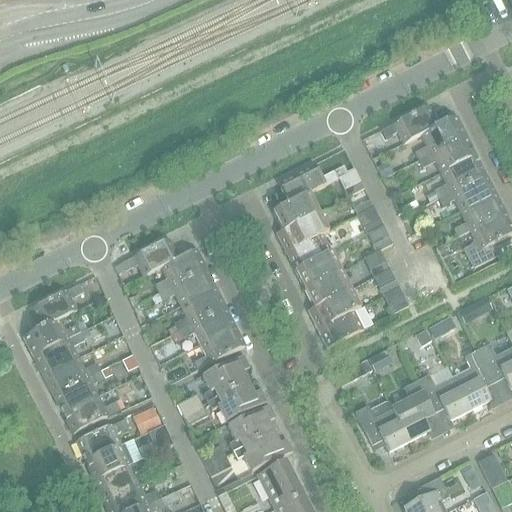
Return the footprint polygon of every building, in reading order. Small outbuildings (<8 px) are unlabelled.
[(403,145),(421,136),(421,135),(436,127),(426,108),(380,131),(384,140),(397,133),(403,145)] [(413,154),(417,161),(464,137),(454,118),(436,127),(421,135),(421,136),(427,147),(413,154)] [(464,137),(417,161),(421,169),(435,163),(440,174),(474,157),(464,137)] [(433,192),(437,200),(484,176),(474,157),(440,174),(446,185),(433,192)] [(278,184),(288,205),(289,205),(309,195),(309,196),(325,187),(338,180),(343,191),(359,183),(354,172),(347,175),(343,168),(321,179),(314,166),(278,184)] [(484,176),(437,200),(441,208),(455,201),(460,213),(494,195),(484,176)] [(359,183),(343,191),(347,199),(363,190),(359,183)] [(272,213),(282,231),(282,232),(318,214),(309,196),(309,195),(289,205),(288,205),(272,213)] [(494,195),(460,213),(466,224),(453,231),(457,239),(470,232),(504,215),(494,195)] [(368,201),(352,209),(356,217),(372,209),(368,201)] [(372,209),(356,217),(362,228),(378,220),(372,209)] [(282,232),(282,231),(275,235),(285,254),(322,235),(322,236),(328,233),(318,214),(282,232)] [(511,230),(504,215),(470,232),(476,243),(463,250),(473,269),(496,257),(491,246),(511,235),(511,230)] [(378,220),(362,228),(366,236),(382,228),(378,220)] [(382,228),(366,236),(371,246),(388,238),(382,228)] [(322,235),(285,254),(294,272),(331,254),(322,236),(322,235)] [(388,238),(371,246),(375,254),(379,252),(392,246),(388,238)] [(144,278),(162,269),(162,268),(177,260),(167,241),(121,264),(125,273),(138,266),(144,278)] [(154,287),(158,294),(205,270),(195,251),(177,260),(162,268),(162,269),(167,280),(154,287)] [(363,260),(369,272),(385,263),(379,252),(375,254),(363,260)] [(331,254),(294,272),(304,291),(341,272),(331,254)] [(385,263),(369,272),(373,279),(389,271),(385,263)] [(205,270),(158,294),(162,302),(175,296),(181,307),(215,290),(205,270)] [(389,271),(373,279),(378,290),(394,282),(389,271)] [(304,291),(313,309),(314,309),(350,291),(341,272),(304,291)] [(394,282),(378,290),(382,298),(398,289),(394,282)] [(32,310),(42,329),(42,330),(57,321),(58,322),(75,313),(69,301),(83,294),(79,286),(32,310)] [(174,325),(178,333),(224,309),(215,290),(181,307),(187,318),(174,325)] [(314,309),(313,309),(307,312),(317,331),(353,312),(353,313),(360,310),(350,291),(314,309)] [(404,300),(388,309),(392,316),(407,308),(404,300)] [(224,309),(178,333),(182,341),(195,334),(201,345),(234,328),(224,309)] [(353,312),(317,331),(326,350),(362,332),(353,313),(353,312)] [(24,338),(34,358),(81,334),(77,326),(63,333),(58,322),(57,321),(42,330),(42,329),(24,338)] [(234,328),(201,345),(206,357),(193,363),(198,372),(244,348),(234,328)] [(81,334),(34,358),(43,377),(77,360),(72,349),(84,342),(81,334)] [(488,345),(476,352),(493,385),(504,380),(510,392),(511,390),(511,348),(494,357),(488,345)] [(469,370),(451,379),(468,413),(488,403),(482,391),(493,385),(476,352),(463,358),(469,370)] [(203,396),(207,404),(247,384),(242,373),(249,369),(242,357),(202,377),(209,393),(203,396)] [(130,358),(119,364),(125,376),(136,371),(130,358)] [(77,360),(43,377),(53,396),(100,372),(96,364),(83,371),(77,360)] [(340,388),(365,376),(360,365),(335,377),(340,388)] [(100,372),(53,396),(63,416),(97,398),(91,387),(104,380),(100,372)] [(428,377),(415,383),(432,416),(443,411),(449,423),(468,413),(451,379),(434,388),(428,377)] [(409,401),(391,410),(407,444),(427,434),(421,422),(432,416),(415,383),(402,389),(409,401)] [(247,384),(207,404),(211,412),(217,409),(225,424),(266,403),(260,391),(253,394),(247,384)] [(177,407),(182,417),(202,407),(196,397),(177,407)] [(97,398),(63,416),(73,436),(120,411),(116,403),(103,410),(97,398)] [(385,404),(369,412),(367,408),(354,414),(371,448),(382,442),(388,454),(407,444),(391,410),(388,405),(385,404)] [(228,446),(232,454),(272,434),(266,423),(274,419),(267,406),(227,427),(235,442),(228,446)] [(202,407),(182,417),(187,428),(207,417),(202,407)] [(152,408),(131,418),(140,437),(161,427),(152,408)] [(76,443),(85,463),(119,447),(114,436),(128,430),(124,421),(76,443)] [(272,434),(232,454),(236,462),(242,459),(250,474),(291,453),(284,441),(278,444),(272,434)] [(119,447),(85,463),(94,482),(142,461),(138,452),(124,459),(119,447)] [(199,457),(204,468),(225,458),(220,447),(199,457)] [(493,457),(478,465),(492,490),(506,483),(493,457)] [(225,458),(204,468),(210,478),(230,468),(225,458)] [(142,461),(94,482),(103,502),(137,486),(132,475),(145,469),(142,461)] [(257,477),(274,511),(302,497),(301,497),(296,488),(297,487),(285,463),(257,477)] [(442,511),(438,504),(448,499),(438,479),(407,495),(412,506),(404,510),(404,511),(442,511)] [(137,486),(103,502),(107,511),(133,511),(159,500),(156,492),(142,498),(137,486)] [(504,491),(494,496),(501,511),(511,506),(504,491)] [(309,511),(302,497),(274,511),(309,511)] [(159,500),(133,511),(154,511),(163,508),(159,500)]
